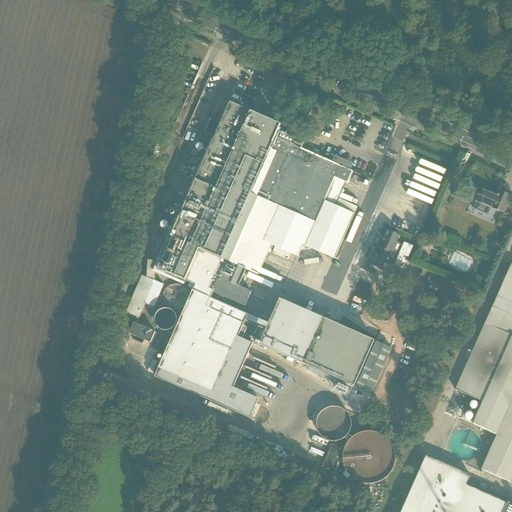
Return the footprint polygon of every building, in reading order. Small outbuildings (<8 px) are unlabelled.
[(222,126),(210,121),(205,133),(215,138),(157,270),(194,285),(155,377),(250,419),(258,399),(233,388),(252,344),(242,340),(247,328),(243,326),(246,320),(258,326),(249,342),(259,347),(259,346),(271,322),(262,318),(260,321),(210,299),(213,292),(245,307),(252,293),(239,287),(246,270),(259,276),(272,246),(298,258),(304,246),(335,260),(355,215),(336,207),(353,173),(301,150),(304,142),(278,130),(280,126),(231,104),(222,126)] [(417,176),(413,191),(439,197),(440,191),(442,191),(443,184),(445,185),(446,177),(449,178),(452,164),(449,164),(448,169),(423,163),(420,177),(417,176)] [(490,210),(505,218),(511,202),(511,199),(503,195),(501,201),(480,191),(471,211),(486,218),(490,210)] [(377,263),(394,270),(407,240),(390,233),(377,263)] [(424,254),(432,257),(436,243),(428,240),(424,254)] [(329,270),(333,272),(337,262),(332,260),(329,270)] [(511,483),(511,266),(446,413),(496,435),(481,469),(511,483)] [(164,288),(145,280),(135,305),(154,313),(164,288)] [(186,300),(187,297),(187,295),(186,292),(183,289),(182,287),(180,286),(177,285),(175,285),(173,285),(171,286),(168,287),(167,289),(165,291),(164,293),(164,295),(163,297),(164,300),(164,301),(166,304),(167,305),(169,307),(171,308),(175,309),(178,308),(180,308),(183,305),(185,304),(186,301),(186,300)] [(271,322),(259,346),(355,387),(375,342),(280,300),(271,322)] [(176,321),(176,319),(176,317),(175,315),(173,312),(171,310),(170,309),(166,309),(162,309),(159,311),(158,313),(156,315),(155,319),(156,322),(157,325),(158,326),(161,328),(165,329),(168,329),(170,328),(173,326),(175,323),(176,321)] [(151,332),(151,330),(150,326),(148,323),(145,321),(142,320),(138,320),(136,321),(134,322),(132,324),(131,326),(130,330),(131,334),(133,336),(134,338),(136,339),(140,340),(143,340),(146,339),(147,338),(149,336),(150,334),(151,332)] [(350,463),(357,487),(388,495),(389,487),(397,477),(402,476),(406,463),(403,452),(397,448),(396,444),(387,437),(383,436),(369,425),(360,423),(362,416),(348,405),(324,399),(321,400),(317,406),(308,408),(311,421),(318,427),(323,446),(323,445),(328,448),(330,454),(326,468),(335,470),(338,466),(339,460),(350,463)] [(511,511),(511,505),(466,486),(469,479),(429,462),(407,511),(511,511)]
